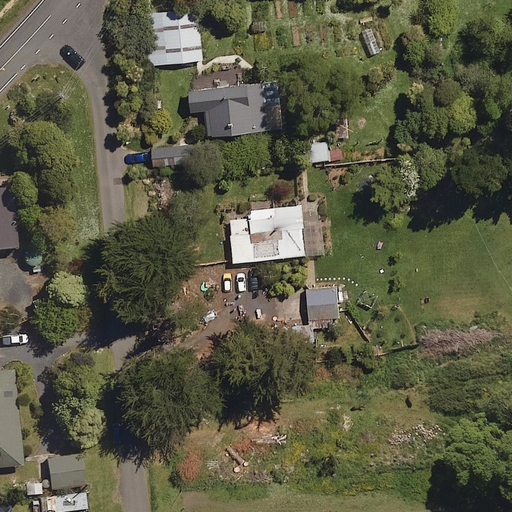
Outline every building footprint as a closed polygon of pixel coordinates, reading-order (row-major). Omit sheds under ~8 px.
[(201,59),(196,7),(142,12),(147,64),(201,59)] [(280,128),(276,81),(185,89),(187,110),(204,109),(206,134),(280,128)] [(186,139),(154,140),(155,155),(186,154),(186,139)] [(327,159),(326,139),(308,140),(310,160),(327,159)] [(303,255),(299,205),(245,209),(246,217),(228,219),(232,261),(303,255)] [(288,324),(289,340),(313,338),(312,326),(330,325),(330,316),(337,316),(336,286),(305,288),(307,323),(288,324)] [(0,467),(19,465),(11,370),(0,371),(0,467)] [(82,485),(79,456),(45,459),(48,489),(82,485)] [(54,511),(85,509),(83,494),(44,498),(45,511),(54,511)]
